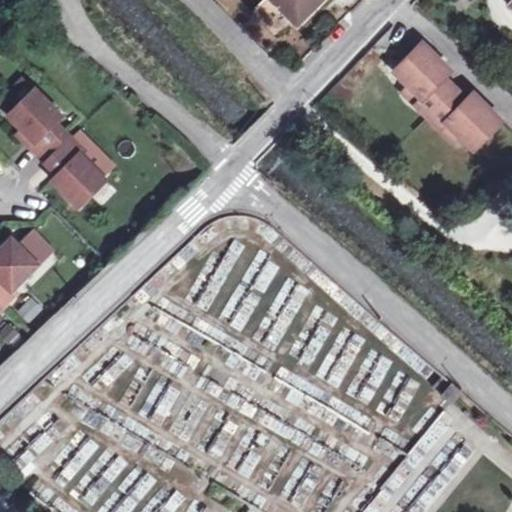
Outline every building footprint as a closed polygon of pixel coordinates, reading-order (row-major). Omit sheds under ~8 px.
[(276,39),(295,21),(300,25),(325,0),(263,0),(250,13),(276,39)] [(416,106),(429,118),(456,89),(444,78),(437,72),(443,65),(421,45),(394,74),(410,88),(423,100),(416,106)] [(450,71),(443,65),(437,72),(444,78),(450,71)] [(15,112),(28,125),(39,137),(35,142),(48,155),(73,129),(61,118),(67,112),(41,85),(15,112)] [(410,88),(404,95),(416,106),(423,100),(410,88)] [(456,89),(429,118),(442,129),(448,123),(460,135),(476,149),(503,119),(480,99),(474,106),(467,99),(456,89)] [(473,93),(467,99),(474,106),(480,99),(473,93)] [(448,123),(442,129),(454,141),(460,135),(448,123)] [(23,130),(35,142),(39,137),(28,125),(23,130)] [(53,159),(64,170),(72,178),(67,184),(85,202),(111,176),(87,150),(90,147),(77,134),(53,159)] [(59,176),(67,184),(72,178),(64,170),(59,176)] [(18,236),(0,253),(0,254),(5,259),(0,263),(0,313),(9,304),(23,291),(19,287),(44,262),(18,236)] [(28,296),(17,312),(31,321),(42,305),(28,296)]
